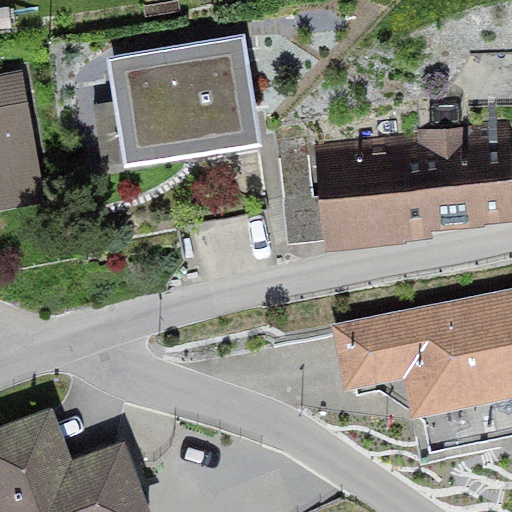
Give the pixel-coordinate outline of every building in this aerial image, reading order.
[(127,156),(182,147),(181,142),(242,132),(229,50),(190,57),(182,49),(172,48),(163,53),(158,62),(118,69),(126,116),(121,117),(127,156)] [(0,205),(38,198),(17,76),(0,78),(0,205)] [(418,137),(314,147),(323,233),(356,230),(356,223),(511,212),(511,206),(503,126),(464,127),(462,92),(411,97),(418,137)] [(309,198),(302,138),(272,141),(279,201),(309,198)] [(511,299),(398,322),(341,334),(352,395),(412,384),(425,453),(511,435),(511,299)] [(138,511),(115,449),(42,477),(22,424),(0,432),(0,511),(138,511)]
